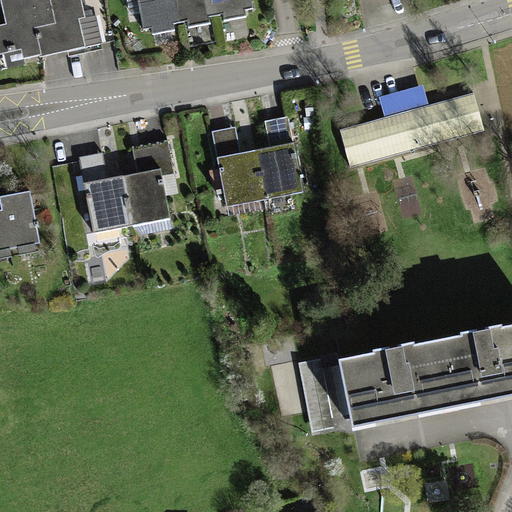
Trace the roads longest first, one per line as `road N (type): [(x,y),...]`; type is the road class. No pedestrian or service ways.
road 1 (residential): [(0,118),(300,66)]
road 2 (residential): [(300,66),(511,9)]
